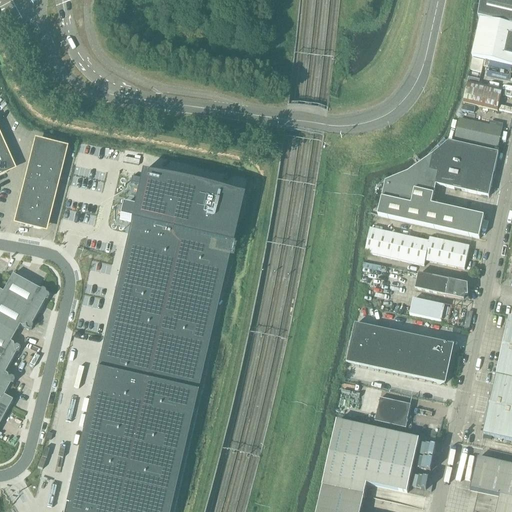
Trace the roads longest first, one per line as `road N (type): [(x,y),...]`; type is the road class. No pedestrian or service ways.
road 1 (unclassified): [(171,98),(325,123),(366,121),(403,96),(417,72),(434,0)]
road 2 (unclassified): [(0,245),(43,253),(70,275),(30,452),(0,478)]
road 3 (unclassified): [(445,511),(511,223)]
road 4 (unknown): [(45,511),(98,304),(93,279),(65,267)]
road 5 (unknown): [(1,246),(20,158),(0,94)]
road 6 (unclassified): [(38,0),(66,74),(85,89),(120,96)]
